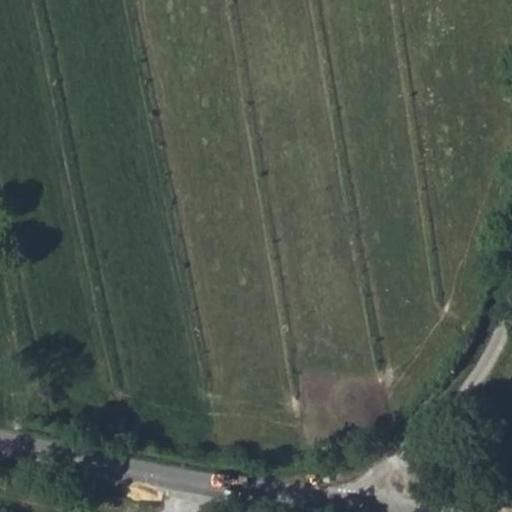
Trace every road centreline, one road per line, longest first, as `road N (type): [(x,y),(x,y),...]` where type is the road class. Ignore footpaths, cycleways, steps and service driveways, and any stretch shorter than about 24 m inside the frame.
road 1 (tertiary): [(367,511),(0,436)]
road 2 (unclassified): [(367,511),(379,485),(487,361),(511,301)]
